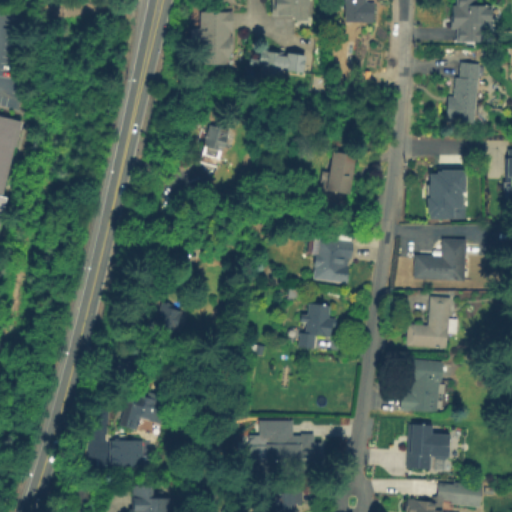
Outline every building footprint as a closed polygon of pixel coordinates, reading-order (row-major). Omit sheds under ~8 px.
[(271,0),(309,0),(309,21),(294,21),(294,17),(271,17),(271,0)] [(344,21),(344,2),(337,2),(337,0),(365,0),(365,2),(372,2),(372,21),(344,21)] [(477,39),(461,39),(461,23),(455,23),(455,20),(454,20),(454,17),(451,17),(451,6),(456,6),(456,0),(476,0),(476,4),(490,4),(490,23),(477,23),(477,39)] [(231,63),(200,64),(198,11),(230,10),(231,63)] [(279,76),(259,74),(259,67),(248,66),(248,57),(257,58),(258,52),(261,52),(261,50),(304,55),(303,72),(281,69),(279,76)] [(472,123),(445,121),(447,96),(452,96),(454,77),(458,77),(460,62),(478,63),(472,123)] [(0,115),(18,120),(0,191),(0,195),(2,196),(0,205),(0,115)] [(200,153),(204,138),(203,138),(204,133),(205,134),(207,125),(227,130),(223,147),(221,146),(218,158),(200,153)] [(505,148),(511,148),(511,197),(500,198),(500,180),(506,180),(506,175),(503,175),(503,156),(505,156),(505,148)] [(326,188),(332,152),(354,156),(348,192),(326,188)] [(425,217),(425,212),(423,212),(423,196),(425,196),(425,172),(433,172),(433,169),(438,169),(438,168),(458,168),(458,169),(461,169),(461,190),(458,190),(458,203),(461,203),(461,216),(425,217)] [(318,237),(353,241),(348,284),(312,279),(318,237)] [(412,278),(414,254),(439,256),(440,239),(464,240),(462,280),(412,278)] [(206,254),(207,244),(221,245),(220,255),(206,254)] [(287,295),(288,288),(298,289),(297,296),(287,295)] [(405,345),(407,323),(427,324),(428,297),(448,298),(447,319),(455,320),(454,333),(446,332),(445,348),(405,345)] [(174,330),(152,324),(156,312),(158,313),(162,302),(171,305),(170,308),(180,311),(174,330)] [(297,346),(298,332),(303,333),(304,323),(299,322),(300,314),(305,315),(306,303),(328,306),(327,317),(331,317),(329,337),(314,336),(313,348),(297,346)] [(409,410),(413,359),(441,362),(437,412),(409,410)] [(135,428),(118,424),(125,401),(131,403),(133,394),(155,400),(150,418),(139,415),(135,428)] [(283,466),(285,430),(275,429),(276,420),(309,422),(306,467),(283,466)] [(405,468),(408,424),(431,425),(431,433),(436,431),(444,431),(447,434),(446,457),(444,459),(434,459),(432,457),(430,457),(429,469),(405,468)] [(141,465),(107,465),(108,438),(112,438),(112,435),(117,435),(117,438),(141,438),(141,465)] [(404,511),(405,510),(402,510),(404,496),(429,498),(430,493),(434,494),(436,479),(450,481),(450,478),(480,482),(477,505),(448,501),(448,499),(441,498),(439,511),(442,511),(404,511)] [(152,485),(152,499),(169,499),(169,511),(128,511),(128,509),(132,509),(131,486),(152,485)] [(258,511),(258,504),(265,504),(264,492),(283,492),(283,486),(300,486),(300,504),(292,504),(292,508),(294,508),(294,511),(258,511)]
